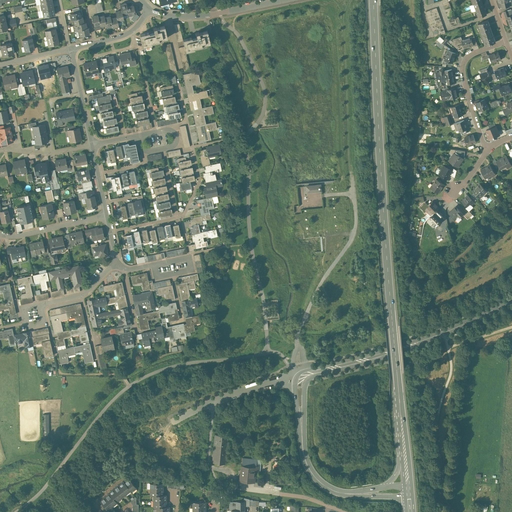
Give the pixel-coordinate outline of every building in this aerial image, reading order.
[(482,1),(474,4),(476,10),(484,7),(482,1)] [(52,2),(41,4),(43,10),(53,8),(52,2)] [(110,16),(105,18),(104,16),(98,17),(98,15),(91,16),(94,26),(99,25),(100,27),(105,25),(106,27),(112,26),(112,28),(118,27),(117,21),(124,20),(123,16),(122,14),(128,13),(127,7),(126,3),(120,5),(121,11),(115,12),(117,17),(111,18),(110,16)] [(133,6),(127,7),(128,13),(122,14),(123,16),(127,15),(127,16),(135,14),(135,13),(134,7),(133,6)] [(484,7),(476,10),(479,17),(487,14),(484,7)] [(53,8),(43,10),(44,17),(54,15),(53,8)] [(82,16),(81,17),(79,11),(70,13),(70,14),(71,19),(71,20),(73,19),(75,24),(73,25),(74,31),(78,30),(80,36),(89,34),(88,28),(86,28),(85,22),(84,22),(82,16)] [(15,19),(8,20),(10,27),(17,25),(15,19)] [(488,20),(478,24),(485,46),(495,42),(493,36),(492,37),(488,26),(489,26),(488,20)] [(56,21),(47,23),(47,24),(48,30),(55,28),(57,28),(56,21)] [(179,24),(173,25),(177,42),(183,40),(182,39),(179,24)] [(154,31),(140,34),(143,45),(150,44),(152,43),(151,42),(159,40),(159,39),(167,37),(165,26),(157,27),(156,27),(153,27),(154,31)] [(48,30),(45,31),(47,40),(49,40),(50,45),(48,45),(49,46),(58,43),(55,28),(48,30)] [(191,38),(191,37),(182,39),(183,40),(184,46),(185,51),(194,49),(194,47),(202,45),(202,44),(210,42),(207,30),(199,33),(199,32),(195,32),(196,37),(191,38)] [(32,37),(22,40),(24,47),(25,47),(25,50),(24,51),(30,50),(34,49),(32,37)] [(444,40),(440,37),(437,41),(441,44),(440,45),(443,47),(446,42),(444,40)] [(461,37),(451,40),(451,43),(454,45),(456,44),(457,48),(459,47),(460,50),(465,48),(464,48),(462,40),(461,37)] [(462,40),(464,48),(465,48),(473,45),(470,37),(462,40)] [(10,43),(0,45),(2,51),(0,50),(0,56),(13,54),(10,43)] [(177,73),(170,44),(165,45),(171,74),(177,73)] [(190,69),(185,51),(184,46),(178,48),(184,71),(190,69)] [(456,53),(448,51),(445,59),(453,62),(456,53)] [(129,53),(124,54),(123,53),(119,54),(121,62),(131,60),(132,60),(132,58),(130,52),(129,52),(129,53)] [(486,52),(481,54),(482,56),(481,60),(490,57),(489,55),(487,55),(486,52)] [(489,55),(490,57),(492,62),(500,59),(498,52),(489,55)] [(113,56),(106,58),(106,57),(102,58),(105,69),(115,66),(116,66),(115,61),(113,55),(113,56)] [(96,60),(90,62),(90,63),(83,64),(86,77),(91,76),(91,75),(91,73),(95,72),(99,71),(97,66),(96,60)] [(50,66),(38,69),(40,77),(47,75),(47,77),(52,76),(50,66)] [(67,66),(56,69),(59,79),(62,93),(69,91),(65,77),(70,76),(67,66)] [(503,67),(494,71),(497,78),(506,75),(503,67)] [(32,70),(20,73),(22,83),(23,85),(24,85),(28,84),(28,82),(34,80),(32,70)] [(452,70),(444,71),(445,80),(453,79),(452,70)] [(444,71),(436,72),(438,85),(446,84),(445,80),(444,71)] [(197,72),(183,74),(186,89),(190,88),(190,84),(199,82),(197,72)] [(14,74),(2,77),(5,89),(17,86),(17,85),(17,84),(14,74)] [(509,84),(500,87),(503,95),(511,91),(509,84)] [(168,86),(162,87),(162,90),(160,91),(161,95),(163,95),(169,94),(173,93),(172,88),(168,89),(168,86)] [(448,90),(447,90),(447,91),(449,99),(457,97),(455,88),(448,90)] [(193,93),(187,94),(191,110),(192,109),(200,108),(198,98),(206,96),(205,90),(193,93)] [(136,93),(128,94),(130,102),(132,102),(138,100),(142,100),(141,95),(137,96),(136,93)] [(169,94),(163,95),(164,98),(162,99),(163,103),(167,102),(173,101),(175,101),(174,96),(170,97),(169,94)] [(484,99),(476,103),(479,111),(487,107),(484,99)] [(106,100),(98,102),(100,110),(108,108),(111,107),(110,103),(107,103),(106,100)] [(138,100),(132,102),(133,105),(131,105),(132,110),(136,109),(142,108),(144,107),(143,103),(139,104),(138,100)] [(173,101),(167,102),(168,105),(166,106),(167,111),(169,110),(175,109),(178,108),(177,103),(174,104),(173,101)] [(200,108),(192,109),(195,124),(205,122),(203,115),(213,113),(211,105),(200,108)] [(459,105),(451,107),(454,116),(461,113),(459,105)] [(509,107),(502,110),(505,116),(511,112),(511,110),(509,107)] [(108,108),(100,110),(101,117),(105,117),(111,115),(113,115),(112,110),(108,111),(108,108)] [(142,108),(136,109),(136,112),(134,113),(135,117),(137,117),(143,116),(147,115),(146,110),(142,111),(142,108)] [(73,109),(56,113),(58,126),(63,125),(62,123),(63,123),(63,122),(75,119),(73,109)] [(175,109),(169,110),(169,113),(167,114),(168,119),(176,117),(180,116),(179,111),(175,112),(175,109)] [(6,110),(0,111),(0,122),(8,121),(6,110)] [(111,115),(105,117),(106,120),(103,120),(104,125),(113,123),(116,122),(115,118),(112,118),(111,115)] [(143,116),(137,117),(138,120),(136,120),(137,125),(149,123),(148,118),(144,119),(143,116)] [(168,119),(156,122),(157,127),(178,123),(176,117),(168,119)] [(464,120),(456,123),(459,131),(466,129),(464,120)] [(137,125),(125,128),(126,134),(153,128),(152,122),(149,123),(137,125)] [(212,122),(196,125),(197,132),(199,141),(209,139),(207,129),(214,128),(212,122)] [(113,123),(107,124),(107,127),(105,128),(106,133),(118,130),(117,125),(114,126),(113,123)] [(36,126),(34,127),(32,127),(36,144),(37,143),(37,144),(44,142),(48,141),(44,124),(36,126)] [(3,128),(0,128),(0,136),(11,134),(9,127),(3,128)] [(486,130),(487,132),(487,134),(489,140),(499,136),(495,127),(489,129),(486,130)] [(74,129),(68,130),(68,131),(70,142),(81,140),(80,135),(79,135),(79,132),(78,128),(74,129)] [(11,134),(0,136),(0,140),(1,144),(6,143),(12,142),(11,134)] [(473,134),(464,137),(466,145),(475,142),(473,134)] [(128,144),(123,145),(124,149),(121,149),(122,155),(125,155),(126,157),(130,156),(131,156),(129,146),(128,144)] [(215,147),(199,151),(202,166),(205,166),(210,165),(208,157),(216,156),(215,154),(215,152),(221,151),(219,144),(215,145),(215,147)] [(135,145),(129,146),(131,156),(130,156),(131,161),(138,160),(135,145)] [(120,146),(115,147),(116,150),(113,151),(115,157),(118,156),(118,158),(123,157),(122,155),(121,149),(120,146)] [(113,149),(108,150),(109,154),(105,154),(107,161),(110,160),(110,162),(115,161),(115,157),(113,151),(113,149)] [(464,151),(451,149),(449,152),(453,154),(448,161),(457,167),(463,158),(462,157),(463,156),(464,156),(464,151)] [(161,152),(147,156),(149,162),(163,158),(161,152)] [(79,156),(78,156),(74,157),(74,160),(74,162),(75,162),(75,165),(87,162),(85,154),(80,155),(79,156)] [(506,156),(499,160),(499,159),(496,161),(500,169),(506,165),(507,167),(511,165),(506,156)] [(184,157),(178,158),(180,166),(187,165),(191,164),(190,159),(186,160),(186,157),(184,157)] [(65,158),(60,159),(60,160),(54,161),(56,171),(67,168),(66,167),(67,167),(66,164),(65,158)] [(24,159),(12,162),(15,174),(21,173),(21,171),(27,170),(24,159)] [(45,162),(34,165),(36,175),(40,174),(48,172),(45,162)] [(210,165),(205,166),(206,172),(204,173),(205,182),(216,180),(215,174),(212,174),(212,171),(217,170),(217,171),(222,170),(220,162),(210,165)] [(187,165),(180,166),(181,174),(192,172),(193,172),(192,167),(188,168),(187,165)] [(490,165),(481,170),(485,178),(489,175),(490,177),(495,174),(494,173),(490,165)] [(452,170),(444,166),(441,170),(442,170),(439,175),(439,174),(438,175),(447,179),(451,173),(450,172),(451,170),(452,170)] [(158,167),(150,169),(151,177),(159,175),(163,174),(162,170),(158,171),(158,167)] [(88,169),(75,172),(77,179),(90,176),(88,169)] [(134,171),(129,173),(130,176),(127,177),(128,183),(131,182),(132,184),(137,183),(134,171)] [(192,172),(181,174),(183,182),(190,181),(194,180),(193,175),(192,175),(192,172)] [(126,173),(121,174),(122,178),(119,178),(120,184),(123,184),(124,186),(128,185),(128,183),(127,177),(126,173)] [(159,175),(151,177),(153,185),(161,183),(165,182),(164,178),(160,178),(159,175)] [(119,177),(114,178),(111,178),(112,182),(111,182),(113,188),(113,190),(121,188),(120,184),(119,178),(119,177)] [(216,180),(205,182),(207,187),(204,188),(206,198),(211,197),(216,196),(214,186),(221,185),(221,183),(220,179),(216,180)] [(444,184),(436,179),(430,188),(438,193),(444,184)] [(183,182),(180,183),(181,190),(191,188),(190,181),(183,182)] [(161,183),(153,185),(155,193),(163,191),(166,190),(165,185),(162,186),(161,183)] [(480,183),(472,191),(479,198),(487,191),(480,183)] [(83,193),(78,194),(80,199),(85,197),(94,196),(93,190),(92,190),(91,187),(83,188),(82,189),(83,193)] [(51,189),(46,191),(49,204),(51,203),(54,202),(51,189)] [(163,191),(155,193),(156,200),(164,199),(168,198),(167,193),(163,194),(163,191)] [(470,197),(467,193),(466,194),(468,195),(465,198),(465,197),(461,201),(466,206),(469,203),(471,204),(476,199),(472,195),(470,197)] [(142,195),(136,196),(137,201),(140,200),(142,207),(144,207),(142,195)] [(94,196),(85,197),(88,208),(96,207),(94,196)] [(206,198),(197,200),(198,203),(201,202),(202,207),(199,208),(200,216),(210,214),(209,209),(213,208),(211,197),(206,198)] [(164,199),(156,200),(158,208),(166,207),(169,206),(168,201),(165,202),(164,199)] [(73,200),(63,202),(66,213),(75,211),(73,200)] [(137,201),(135,201),(136,205),(133,206),(134,212),(137,211),(138,213),(143,212),(142,207),(140,200),(137,201)] [(439,207),(433,201),(429,205),(426,208),(429,212),(430,211),(433,214),(436,210),(439,207)] [(132,202),(127,203),(128,207),(125,207),(126,213),(129,213),(130,215),(135,214),(134,212),(133,206),(132,202)] [(425,202),(420,207),(424,211),(425,210),(426,208),(429,205),(425,202)] [(49,204),(40,206),(43,218),(53,216),(51,203),(49,204)] [(30,206),(17,209),(20,227),(34,224),(30,206)] [(125,206),(120,207),(121,210),(118,211),(119,217),(122,216),(123,218),(127,218),(126,213),(125,207),(125,206)] [(456,206),(448,213),(455,220),(459,216),(460,217),(463,214),(456,206)] [(166,207),(158,208),(160,216),(169,214),(171,214),(170,209),(167,210),(166,207)] [(7,209),(0,211),(0,212),(0,213),(0,216),(1,215),(2,222),(10,221),(7,209)] [(431,216),(430,217),(438,225),(443,219),(442,217),(443,217),(436,210),(433,214),(431,216)] [(470,210),(465,214),(469,218),(474,214),(470,210)] [(200,216),(191,218),(192,223),(190,224),(190,226),(189,227),(191,234),(200,232),(198,224),(201,223),(201,221),(200,216)] [(169,225),(165,226),(166,229),(162,230),(164,238),(172,236),(171,230),(169,225)] [(178,225),(173,226),(174,230),(171,230),(172,236),(175,236),(176,238),(180,237),(178,225)] [(162,226),(157,227),(158,231),(155,232),(156,238),(159,237),(160,239),(164,238),(162,230),(162,226)] [(102,228),(95,229),(95,228),(91,229),(93,239),(104,236),(102,228)] [(216,229),(206,231),(207,236),(210,236),(210,238),(217,236),(216,229)] [(146,230),(141,231),(142,234),(139,235),(141,243),(148,241),(147,235),(146,230)] [(154,230),(149,231),(150,235),(147,235),(148,241),(152,241),(152,242),(157,242),(156,238),(155,232),(154,230)] [(81,231),(69,234),(71,243),(74,242),(74,244),(84,242),(81,231)] [(138,231),(133,232),(134,236),(131,237),(133,244),(141,243),(139,235),(138,231)] [(206,231),(200,232),(191,234),(193,241),(194,241),(195,244),(196,248),(205,246),(203,237),(207,236),(206,231)] [(131,235),(123,236),(125,248),(133,246),(133,244),(131,237),(131,235)] [(62,237),(48,240),(51,252),(51,254),(55,253),(65,250),(63,242),(62,237)] [(42,241),(29,244),(31,253),(34,253),(34,254),(43,252),(45,252),(44,246),(42,241)] [(98,246),(93,247),(93,249),(95,255),(98,255),(99,258),(108,256),(106,246),(103,245),(98,246)] [(12,249),(10,249),(11,253),(12,259),(25,256),(24,246),(12,249)] [(55,253),(51,254),(51,252),(48,253),(49,256),(51,264),(57,262),(55,253)] [(164,253),(144,257),(145,262),(165,258),(164,253)] [(78,265),(62,269),(64,275),(71,273),(74,287),(79,286),(82,285),(78,265)] [(62,269),(48,272),(49,277),(54,276),(57,286),(62,285),(60,276),(64,275),(62,269)] [(46,272),(33,275),(34,280),(39,279),(41,290),(47,289),(45,280),(48,279),(46,272)] [(147,273),(131,276),(133,285),(143,283),(144,290),(150,289),(147,273)] [(31,276),(17,279),(18,284),(23,283),(24,287),(26,293),(31,292),(29,283),(32,282),(31,276)] [(178,284),(181,301),(190,299),(188,290),(195,288),(194,280),(187,282),(184,282),(181,283),(178,284)] [(122,282),(103,286),(105,291),(116,289),(118,296),(124,295),(122,282)] [(9,284),(0,285),(0,293),(3,293),(5,302),(12,300),(9,284)] [(160,288),(157,288),(158,294),(165,293),(166,301),(175,299),(172,285),(171,285),(168,286),(166,286),(163,287),(160,288)] [(151,291),(145,293),(146,296),(133,298),(136,312),(141,311),(140,304),(147,303),(149,309),(155,308),(151,291)] [(118,296),(106,299),(107,304),(118,301),(119,309),(127,307),(124,295),(118,296)] [(190,299),(181,301),(185,318),(192,317),(189,306),(197,305),(196,298),(190,299)] [(106,299),(87,303),(90,315),(97,314),(95,307),(107,304),(106,299)] [(5,302),(0,303),(0,308),(8,307),(10,315),(15,314),(12,300),(5,302)] [(175,302),(157,306),(158,310),(159,312),(167,310),(169,321),(179,319),(175,302)] [(119,309),(109,311),(110,316),(120,314),(122,320),(129,318),(127,307),(119,309)] [(69,312),(66,313),(67,319),(75,318),(77,328),(85,326),(82,309),(78,310),(75,311),(72,311),(69,312)] [(158,310),(137,315),(141,330),(149,328),(147,319),(160,316),(159,312),(158,310)] [(97,314),(90,315),(92,326),(100,325),(98,319),(110,316),(109,311),(97,314)] [(53,315),(50,316),(54,333),(57,332),(62,331),(60,321),(67,319),(66,313),(63,313),(60,314),(56,315),(53,315)] [(192,317),(185,318),(187,324),(183,325),(185,332),(195,330),(193,324),(200,323),(199,315),(192,317)] [(183,324),(167,327),(166,322),(161,323),(162,326),(164,336),(169,335),(170,339),(175,338),(175,337),(180,336),(180,337),(185,336),(185,332),(183,325),(183,324)] [(77,328),(70,330),(71,335),(79,333),(81,342),(88,340),(85,326),(77,328)] [(155,330),(141,333),(144,346),(150,344),(149,341),(164,338),(164,336),(162,326),(156,327),(157,331),(155,331),(155,330)] [(127,333),(125,333),(124,333),(123,327),(116,329),(117,333),(120,332),(120,334),(122,343),(126,342),(126,343),(133,342),(131,334),(127,335),(127,333)] [(12,329),(0,331),(0,338),(8,336),(10,346),(15,345),(12,329)] [(62,331),(57,332),(58,337),(55,337),(57,346),(65,344),(63,336),(66,336),(66,337),(71,336),(71,335),(70,330),(62,331)] [(30,331),(15,335),(16,340),(25,338),(27,346),(33,345),(32,344),(31,337),(30,331)] [(34,337),(31,337),(32,344),(41,342),(45,357),(53,355),(48,333),(46,334),(43,335),(40,335),(37,336),(34,337)] [(111,336),(100,338),(102,344),(103,349),(109,347),(109,348),(114,347),(111,336)] [(89,343),(74,347),(75,352),(82,350),(85,362),(93,360),(89,343)] [(102,344),(95,346),(97,354),(104,352),(103,349),(102,344)] [(74,347),(58,350),(61,363),(68,362),(66,354),(75,352),(74,347)] [(225,464),(228,436),(215,435),(212,463),(225,464)] [(257,459),(242,458),(240,481),(255,482),(256,472),(258,472),(258,466),(256,465),(257,459)] [(136,488),(129,479),(124,482),(124,483),(130,491),(131,492),(136,488)] [(130,491),(124,483),(124,482),(123,481),(118,485),(125,494),(130,491)] [(125,494),(118,485),(113,489),(121,498),(125,494)] [(121,498),(113,489),(109,493),(109,494),(109,493),(116,502),(121,498)] [(205,496),(205,492),(204,492),(198,492),(198,495),(195,495),(195,501),(204,501),(204,498),(205,498),(205,496)] [(116,502),(109,493),(109,494),(105,497),(112,506),(117,502),(116,502)] [(112,506),(105,497),(100,501),(102,504),(107,510),(112,506)]
